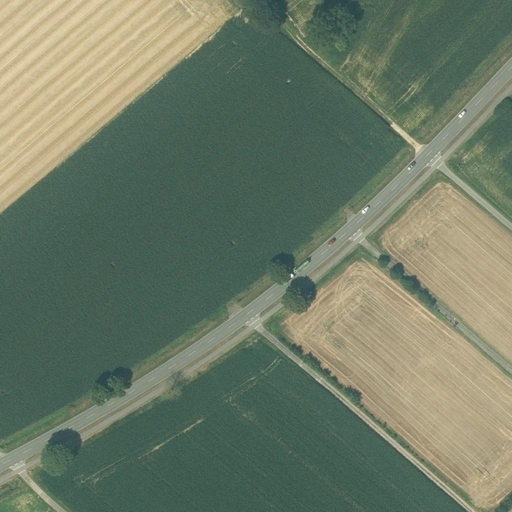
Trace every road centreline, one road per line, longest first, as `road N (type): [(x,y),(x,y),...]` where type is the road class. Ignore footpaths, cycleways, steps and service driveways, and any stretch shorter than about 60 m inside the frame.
road 1 (secondary): [(0,464),(247,315),(427,155)]
road 2 (track): [(471,511),(247,315)]
road 3 (track): [(511,369),(352,227)]
road 4 (track): [(301,40),(427,155)]
road 5 (secondary): [(427,155),(511,66)]
